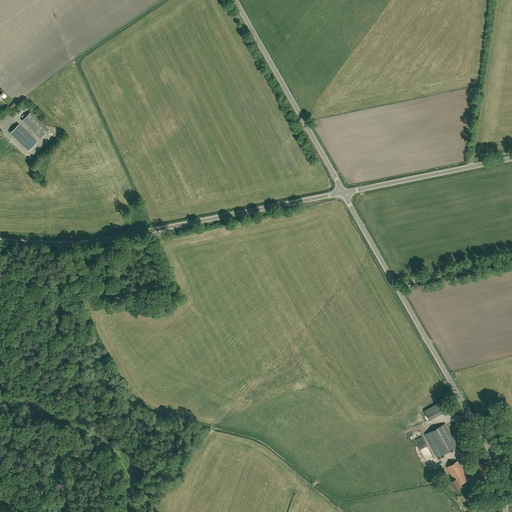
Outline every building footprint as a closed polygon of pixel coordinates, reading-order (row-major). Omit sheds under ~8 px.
[(31,112),(22,121),(40,138),(49,130),(31,112)] [(10,133),(28,151),(37,142),(19,124),(10,133)] [(424,411),(429,420),(447,410),(442,401),(424,411)] [(457,447),(445,424),(425,435),(437,458),(457,447)] [(457,437),(460,445),(467,442),(463,435),(457,437)] [(458,461),(447,467),(454,480),(451,482),(455,490),(462,487),(461,484),(468,480),(458,461)] [(491,473),(488,461),(478,464),(481,476),(491,473)]
